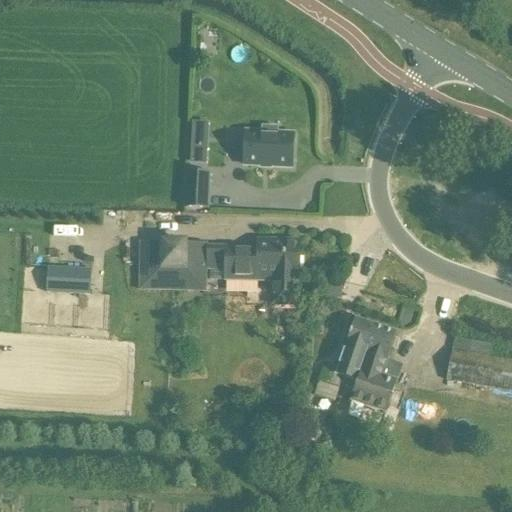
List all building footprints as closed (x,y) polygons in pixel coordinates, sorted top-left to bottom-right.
[(208,126),(192,125),(189,165),(206,166),(208,126)] [(292,173),(294,135),(277,134),(277,128),(262,127),(262,133),(245,133),(243,171),(292,173)] [(209,174),(186,173),(184,207),(207,209),(209,174)] [(230,202),(230,213),(276,214),(277,203),(230,202)] [(271,306),(297,306),(297,282),(298,282),(299,241),(258,241),(258,249),(226,248),(225,281),(258,282),(258,274),(271,274),(271,306)] [(139,243),(139,290),(205,292),(206,243),(139,243)] [(89,269),(47,268),(45,293),(88,295),(89,269)] [(322,370),(315,395),(335,402),(343,378),(356,382),(359,372),(361,372),(367,355),(376,326),(354,319),(335,374),(322,370)] [(367,355),(361,372),(380,379),(395,333),(376,326),(367,355)] [(511,361),(451,351),(445,382),(511,393),(511,361)] [(359,372),(356,382),(349,403),(391,418),(401,387),(380,379),(361,372),(359,372)]
